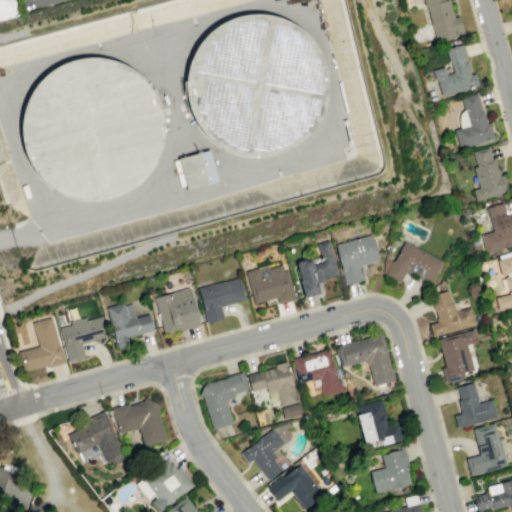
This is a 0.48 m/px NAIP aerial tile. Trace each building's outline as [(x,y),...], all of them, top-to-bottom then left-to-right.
[(0,0),(0,19),(16,15),(12,0),(0,0)] [(422,0),(448,0),(453,16),(457,15),(462,33),(434,41),(425,6),(424,7),(422,0)] [(234,17),(215,26),(199,41),(188,60),(184,81),(186,103),(194,123),(208,140),(226,152),(247,158),(268,157),(289,151),(307,138),(320,121),(328,101),(329,79),(324,58),(313,40),(296,25),(277,16),(255,13),(234,17)] [(444,48),(462,43),(466,58),(465,59),(469,73),(474,72),(478,85),(440,96),(435,79),(434,80),(431,70),(443,67),(445,74),(452,72),(449,62),(448,62),(444,48)] [(68,60),(48,70),(33,85),(22,104),(18,125),(20,146),(28,166),(42,183),(60,195),(81,201),(102,201),(123,194),(141,182),(154,164),(161,144),(163,123),(157,101),(146,83),(130,70),(111,59),(89,56),(68,60)] [(459,97),(476,93),(480,109),(481,109),(485,123),(488,122),(492,138),(458,148),(452,129),(458,127),(457,120),(457,118),(458,114),(460,111),(463,109),(459,97)] [(471,151),(487,146),(491,158),(493,158),(496,170),(498,170),(499,174),(503,173),(508,191),(473,201),(470,189),(477,187),(471,167),(475,166),(471,151)] [(209,150),(177,159),(185,190),(217,181),(209,150)] [(485,207),(501,203),(504,214),(507,214),(511,231),(511,245),(484,253),(479,234),(491,230),(485,207)] [(334,244),(344,284),(360,279),(357,266),(376,261),(369,234),(334,244)] [(315,242),(319,256),(310,259),(310,258),(303,260),(301,259),(296,260),(295,262),(294,263),(299,279),(298,283),(303,297),(318,293),(314,282),(322,280),(322,279),(321,278),(337,274),(327,239),(315,242)] [(383,258),(390,261),(391,260),(392,261),(403,241),(440,261),(429,283),(404,270),(397,283),(383,275),(384,273),(381,272),(383,258)] [(497,260),(511,256),(511,305),(496,310),(493,296),(511,291),(511,288),(506,290),(503,277),(509,275),(508,271),(500,273),(497,260)] [(244,271),(252,302),(275,297),(277,303),(293,299),(286,270),(282,271),(280,264),(268,268),(267,265),(244,271)] [(196,288),(205,322),(222,318),(219,306),(244,299),(237,277),(196,288)] [(153,297),(162,333),(176,329),(177,330),(198,325),(188,287),(153,297)] [(434,318),(435,321),(427,324),(431,336),(474,324),(469,307),(453,311),(451,302),(450,302),(446,289),(428,294),(432,309),(433,309),(436,317),(434,318)] [(104,307),(116,348),(127,344),(125,337),(151,330),(147,314),(135,318),(134,315),(126,317),(123,305),(122,302),(104,307)] [(123,305),(130,303),(134,315),(126,317),(123,305)] [(58,327),(69,324),(68,321),(84,316),(85,320),(99,315),(104,336),(79,343),(83,356),(67,361),(58,327)] [(31,321),(50,316),(58,346),(59,346),(63,363),(47,367),(46,364),(21,371),(16,351),(37,346),(31,321)] [(436,339),(443,366),(440,367),(444,382),(463,378),(461,372),(472,369),(465,344),(473,342),(475,337),(472,329),(436,339)] [(361,361),(367,364),(373,385),(393,380),(380,333),(335,345),(341,366),(361,361)] [(289,358),(297,383),(317,378),(319,383),(318,383),(321,396),(336,392),(333,383),(336,382),(327,349),(289,358)] [(245,375),(249,391),(264,387),(265,391),(275,389),(279,405),(296,401),(285,360),(273,364),(273,367),(245,375)] [(224,402),(231,422),(211,429),(200,396),(197,394),(205,380),(208,382),(225,377),(224,376),(240,372),(244,390),(231,393),(232,397),(226,398),(224,402)] [(455,386),(458,399),(456,400),(460,413),(452,415),(455,427),(495,417),(490,399),(476,403),(475,399),(476,399),(472,381),(455,386)] [(144,397),(159,405),(156,410),(164,439),(142,444),(137,428),(117,433),(111,409),(141,402),(144,397)] [(356,405),(358,413),(354,414),(362,442),(366,441),(369,447),(400,439),(395,424),(385,427),(383,417),(384,416),(380,399),(356,405)] [(279,407),(282,418),(300,413),(298,402),(279,407)] [(83,420),(102,410),(124,452),(105,462),(95,443),(75,453),(65,434),(85,424),(83,420)] [(470,428),(477,454),(463,458),(468,475),(505,465),(497,437),(496,437),(492,422),(470,428)] [(271,427),(283,442),(270,451),(274,457),(272,459),(280,471),(266,480),(250,459),(246,463),(238,453),(271,427)] [(380,454),(399,449),(398,446),(400,445),(406,463),(403,463),(409,483),(400,486),(374,492),(368,471),(382,467),(380,454)] [(177,466),(192,485),(171,501),(157,511),(148,500),(154,496),(140,478),(166,458),(174,468),(177,466)] [(0,500),(8,472),(15,475),(17,468),(0,462),(0,500)] [(265,487),(275,500),(288,490),(302,509),(321,493),(298,464),(265,487)] [(472,496),(476,510),(490,506),(491,508),(508,504),(509,506),(511,505),(511,487),(510,488),(508,480),(485,486),(487,492),(472,496)] [(163,511),(184,497),(189,504),(190,504),(195,511),(205,511),(211,508),(214,511),(163,511)] [(381,511),(417,502),(419,511),(381,511)]
